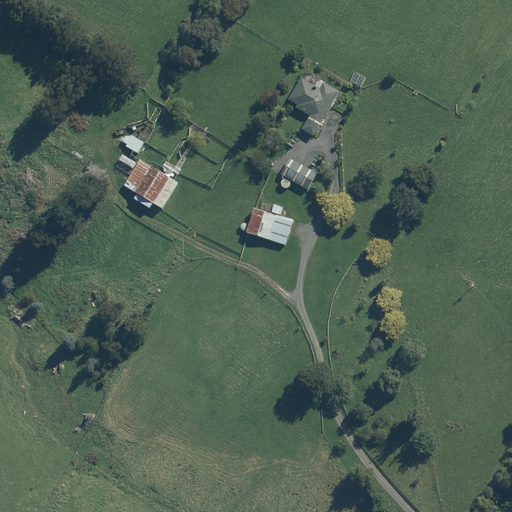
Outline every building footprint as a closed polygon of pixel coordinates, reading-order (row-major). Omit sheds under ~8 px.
[(355,71),(349,82),(360,88),(366,77),(355,71)] [(311,84),(306,80),(301,77),(287,99),(297,105),(295,108),(309,116),(302,126),(314,134),(338,90),(320,80),(316,86),(311,84)] [(135,152),(138,153),(144,143),(129,134),(114,159),(133,170),(137,164),(130,160),(135,152)] [(318,172),(291,158),(284,171),(311,185),(318,172)] [(141,160),(125,186),(137,194),(134,199),(150,209),(153,204),(162,209),(179,182),(175,180),(181,170),(166,161),(160,171),(141,160)] [(253,210),(246,234),(285,246),(293,220),(280,216),(283,208),(274,205),(271,215),(253,210)]
